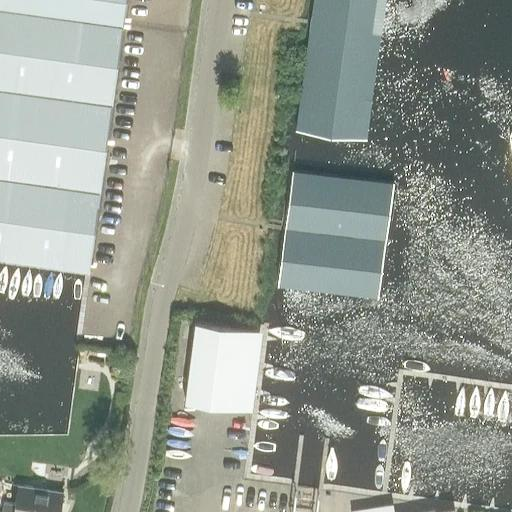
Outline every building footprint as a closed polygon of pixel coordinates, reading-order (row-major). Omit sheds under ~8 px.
[(0,0),(0,7),(123,25),(126,0),(0,0)] [(298,124),(297,128),(367,137),(368,131),(385,0),(315,0),(298,122),(298,124)] [(0,257),(89,270),(100,191),(112,103),(123,25),(0,7),(0,257)] [(286,231),(278,284),(379,296),(396,181),(294,170),(286,227),(286,231)] [(245,408),(256,328),(196,321),(186,400),(245,408)] [(59,511),(63,493),(18,486),(16,504),(3,502),(1,511),(59,511)] [(435,511),(429,511),(394,511),(394,503),(353,509),(353,511),(435,511)]
